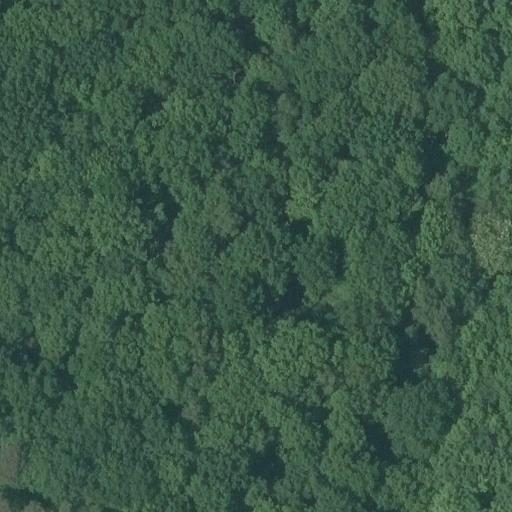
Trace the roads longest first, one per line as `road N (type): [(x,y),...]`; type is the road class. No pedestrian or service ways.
road 1 (track): [(0,73),(153,0)]
road 2 (track): [(125,511),(0,408)]
